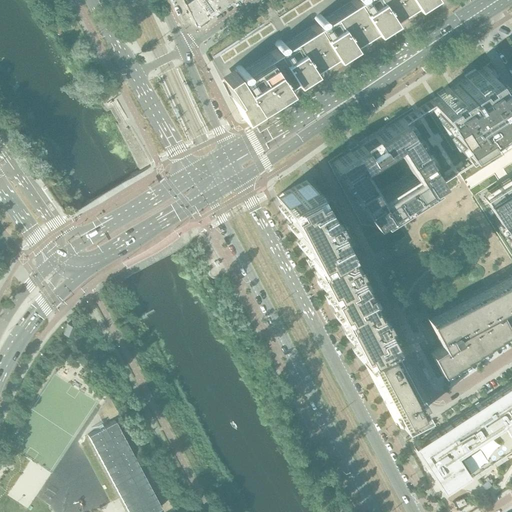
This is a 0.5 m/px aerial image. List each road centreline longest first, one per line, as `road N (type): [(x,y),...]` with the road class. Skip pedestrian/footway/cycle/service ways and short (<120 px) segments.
road 1 (tertiary): [(415,511),(239,180)]
road 2 (tertiary): [(208,198),(374,511)]
road 3 (secondary): [(480,12),(329,112)]
road 4 (secondary): [(78,277),(208,198)]
road 5 (secondary): [(193,178),(70,251)]
road 6 (secondary): [(0,378),(39,317),(78,277)]
